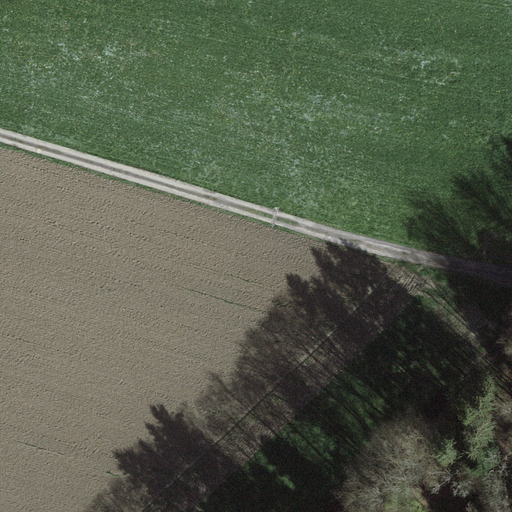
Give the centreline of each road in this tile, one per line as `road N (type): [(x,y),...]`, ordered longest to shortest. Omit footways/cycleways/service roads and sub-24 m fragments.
road 1 (track): [(0,136),(391,251),(511,272)]
road 2 (track): [(330,511),(511,329)]
